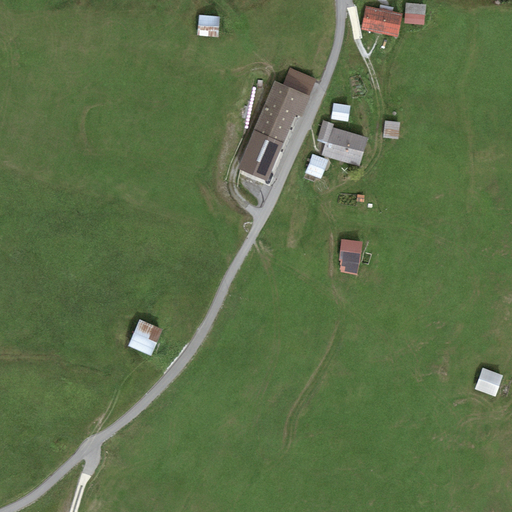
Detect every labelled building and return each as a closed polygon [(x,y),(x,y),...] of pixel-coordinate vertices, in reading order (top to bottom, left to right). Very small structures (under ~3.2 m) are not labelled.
[(419,9),(402,8),(400,24),(418,25),(419,9)] [(394,20),(364,12),(359,30),(389,38),(394,20)] [(214,20),(197,19),(195,38),(212,40),(214,20)] [(307,101),(278,89),(243,170),(267,180),(295,114),(300,116),(307,101)] [(346,109),(330,107),(329,122),(344,124),(346,109)] [(395,125),(383,125),(382,141),(395,141),(395,125)] [(366,142),(323,126),(317,140),(329,145),(326,153),(358,165),(366,142)] [(324,164),(310,158),(303,177),(317,183),(324,164)] [(358,244),(340,242),(335,273),(353,276),(358,244)] [(157,332),(136,322),(124,345),(146,356),(157,332)] [(496,381),(480,373),(471,394),(488,401),(496,381)]
